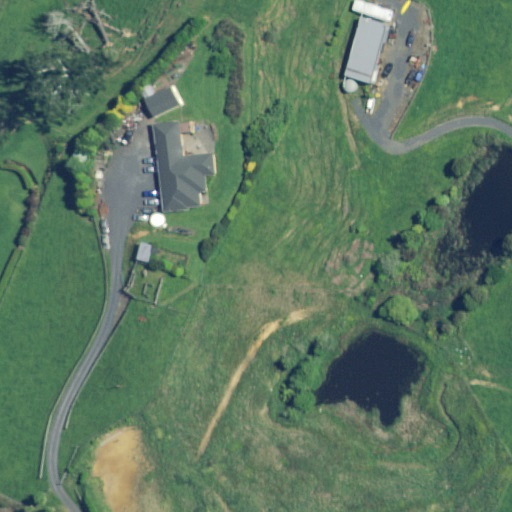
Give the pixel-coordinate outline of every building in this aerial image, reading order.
[(353,0),(350,10),(363,14),(345,76),(372,84),(393,10),(366,3),(356,0),(353,0)] [(160,95),(155,85),(145,89),(159,118),(186,105),(178,87),(160,95)] [(196,122),(183,123),(157,126),(166,213),(205,209),(203,191),(210,190),(208,176),(220,175),(218,154),(187,157),(184,135),(197,134),(196,122)] [(83,149),(79,150),(78,151),(77,152),(77,153),(76,154),(76,155),(76,157),(76,158),(76,159),(77,160),(77,161),(78,162),(79,163),(81,164),(82,164),(83,164),(85,164),(86,164),(87,163),(88,162),(89,161),(90,160),(90,159),(91,158),(91,157),(91,155),(90,154),(90,153),(89,152),(88,151),(87,150),(86,149),(85,149),(83,149)] [(157,212),(154,213),(152,214),(151,215),(151,216),(150,217),(149,218),(149,220),(149,221),(150,222),(150,224),(151,225),(152,226),(153,227),(154,227),(156,228),(157,228),(158,228),(160,227),(161,227),(162,226),(163,225),(164,224),(165,223),(165,221),(165,220),(165,219),(165,217),(164,216),(164,215),(163,214),(161,213),(160,212),(159,212),(158,212),(157,212)] [(157,246),(147,243),(143,260),(153,262),(157,246)]
